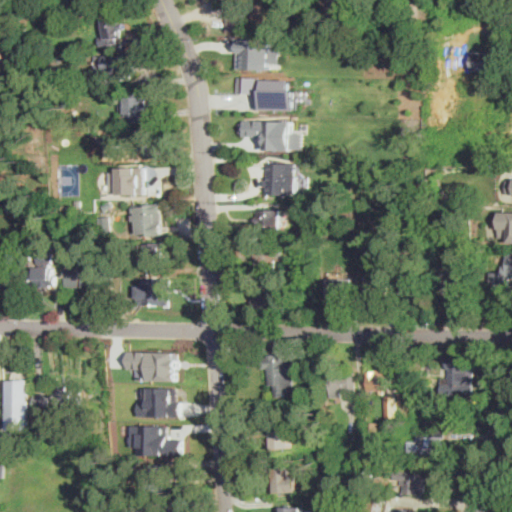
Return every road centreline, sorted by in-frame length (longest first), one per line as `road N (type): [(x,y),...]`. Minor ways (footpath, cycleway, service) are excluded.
road 1 (residential): [(224,511),(197,79),(161,0)]
road 2 (residential): [(511,338),(0,328)]
road 3 (tertiary): [(471,511),(511,397)]
